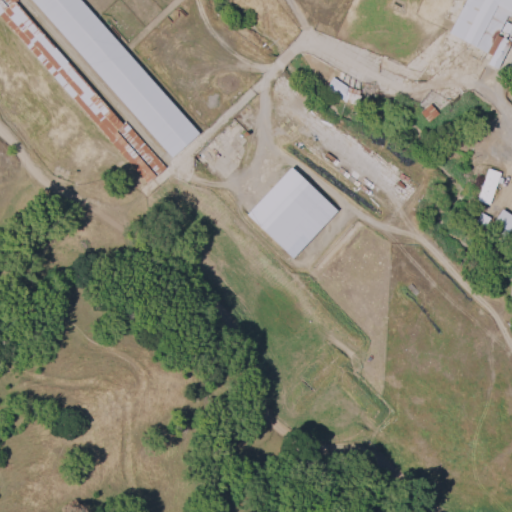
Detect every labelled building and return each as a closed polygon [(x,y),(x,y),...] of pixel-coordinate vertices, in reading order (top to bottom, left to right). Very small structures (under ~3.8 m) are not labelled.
[(0,0),(0,18),(145,181),(154,174),(162,168),(13,1),(13,0),(0,0)] [(27,0),(168,157),(196,133),(77,0),(27,0)] [(511,0),(462,0),(447,34),(490,54),(486,64),(496,68),(510,39),(507,38),(511,27),(511,24),(504,21),(509,12),(511,13),(511,0)] [(335,210),(289,166),(244,214),(290,257),(335,210)] [(488,204),(498,171),(485,168),(475,200),(488,204)] [(511,222),(511,216),(499,209),(489,226),(504,236),(511,222)]
